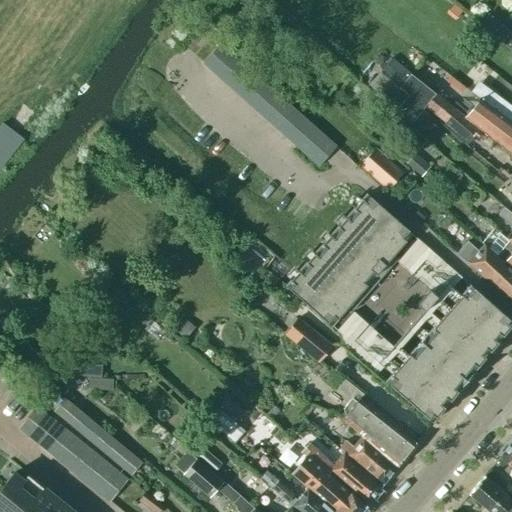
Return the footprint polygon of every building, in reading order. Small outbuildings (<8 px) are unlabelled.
[(511,33),(488,13),(480,23),(495,36),(494,37),(507,48),(507,47),(511,50),(511,33)] [(466,15),(463,19),(462,21),(471,29),(476,23),(476,22),(467,14),(466,15)] [(212,72),(229,52),(219,43),(202,63),(212,72)] [(222,80),(239,61),(229,52),(212,72),(222,80)] [(413,120),(425,105),(434,94),(390,57),(368,83),(413,120)] [(231,89),(248,69),(239,61),(222,80),(231,89)] [(241,97),(258,78),(248,69),(231,89),(241,97)] [(251,106),(268,86),(258,78),(241,97),(251,106)] [(260,115),(277,95),(268,86),(251,106),(260,115)] [(434,94),(425,105),(465,137),(468,134),(475,141),(482,132),(434,94)] [(270,123),(287,104),(277,95),(260,115),(270,123)] [(511,106),(502,98),(496,106),(493,109),(511,124),(511,106)] [(511,124),(493,109),(481,100),(466,118),(511,153),(511,124)] [(280,132),(297,112),(287,104),(270,123),(280,132)] [(289,140),(307,121),(297,112),(280,132),(289,140)] [(299,149),(316,129),(307,121),(289,140),(299,149)] [(0,168),(23,140),(2,124),(0,127),(0,168)] [(318,166),(336,147),(316,129),(299,149),(318,166)] [(358,166),(367,174),(387,190),(403,172),(375,147),(358,166)] [(429,166),(414,153),(405,163),(421,176),(429,166)] [(366,194),(285,286),(331,326),(350,304),(360,312),(387,282),(377,273),(412,234),(366,194)] [(511,241),(511,214),(511,215),(503,208),(497,214),(511,226),(511,230),(506,237),(511,241)] [(511,271),(511,241),(506,237),(500,232),(486,249),(502,262),(511,271)] [(434,254),(417,239),(397,262),(416,279),(435,257),(434,254)] [(511,271),(502,262),(486,249),(482,246),(478,251),(467,242),(457,254),(511,301),(511,271)] [(417,304),(424,310),(436,296),(440,300),(461,277),(450,268),(447,268),(446,269),(439,263),(440,262),(421,283),(429,290),(417,304)] [(511,322),(469,284),(388,383),(431,421),(458,388),(473,370),(511,322)] [(353,312),(333,335),(376,373),(397,350),(353,312)] [(294,319),(282,333),(316,362),(331,345),(297,316),(294,319)] [(184,319),(180,324),(175,329),(185,338),(193,329),(194,327),(184,319)] [(109,337),(107,342),(105,348),(117,352),(121,341),(109,337)] [(102,364),(77,363),(77,368),(76,376),(89,377),(101,377),(102,364)] [(101,377),(89,377),(88,389),(112,390),(112,385),(113,380),(113,378),(101,377)] [(362,436),(398,465),(415,443),(358,397),(361,393),(343,378),(334,388),(348,399),(340,409),(342,415),(339,419),(362,436)] [(73,405),(64,397),(52,411),(62,418),(73,405)] [(47,413),(36,405),(18,428),(28,436),(47,413)] [(71,426),(82,412),(73,405),(62,418),(71,426)] [(218,411),(211,420),(210,420),(209,421),(223,434),(233,444),(234,443),(241,436),(242,434),(218,411)] [(81,434),(92,421),(82,412),(71,426),(81,434)] [(39,445),(58,422),(47,413),(28,436),(39,445)] [(91,443),(102,429),(92,421),(81,434),(91,443)] [(51,455),(70,432),(58,422),(39,445),(51,455)] [(101,451),(113,438),(102,429),(91,443),(101,451)] [(64,465),(82,442),(70,432),(51,455),(64,465)] [(382,484),(398,465),(362,436),(347,453),(382,484)] [(112,460),(123,447),(113,438),(101,451),(112,460)] [(511,440),(500,457),(511,467),(511,440)] [(75,475),(94,452),(82,442),(64,465),(75,475)] [(306,488),(335,511),(358,511),(365,506),(365,505),(382,484),(347,453),(344,451),(332,464),(308,442),(301,451),(306,456),(291,474),(306,488)] [(119,466),(130,453),(123,447),(112,460),(119,466)] [(201,447),(193,456),(196,458),(213,473),(221,464),(201,447)] [(87,484),(106,461),(94,452),(75,475),(87,484)] [(141,462),(130,453),(119,466),(130,475),(141,462)] [(209,497),(222,481),(213,473),(196,458),(182,473),(209,497)] [(128,479),(106,461),(87,484),(109,502),(128,479)] [(24,478),(13,470),(0,486),(0,511),(76,511),(42,484),(40,486),(27,475),(24,478)] [(266,471),(262,474),(261,476),(260,477),(266,483),(272,477),(266,471)] [(511,511),(511,501),(484,475),(476,485),(468,494),(488,511),(511,511)] [(335,511),(306,488),(295,499),(291,496),(293,494),(277,480),(273,485),(269,481),(266,484),(272,489),(290,505),(289,505),(290,506),(296,511),(335,511)] [(257,511),(224,483),(218,490),(234,504),(234,507),(238,510),(241,510),(243,511),(257,511)] [(159,511),(163,507),(145,492),(138,501),(152,511),(159,511)]
